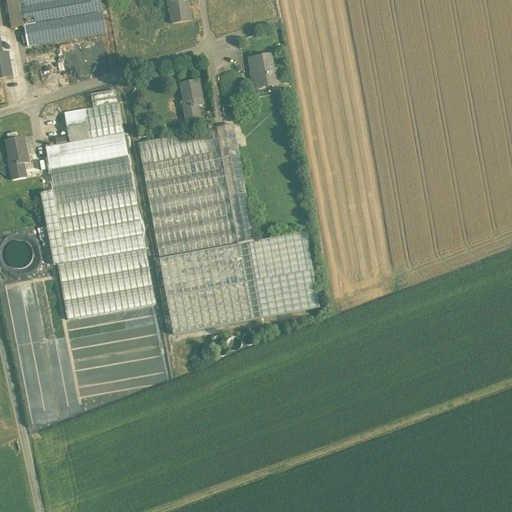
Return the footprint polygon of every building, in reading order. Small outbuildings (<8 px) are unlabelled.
[(19,0),(6,0),(11,29),(24,27),(24,25),(19,0)] [(100,0),(19,0),(24,25),(36,23),(102,11),(100,0)] [(167,0),(169,7),(170,7),(173,25),(191,22),(187,0),(167,0)] [(102,11),(36,23),(40,45),(40,46),(106,34),(102,11)] [(36,23),(24,25),(24,27),(28,47),(40,45),(36,23)] [(0,40),(0,80),(13,78),(8,53),(2,54),(0,40)] [(270,55),(252,59),(257,88),(271,85),(271,84),(270,77),(277,76),(276,70),(272,70),(270,55)] [(199,81),(181,84),(185,108),(184,108),(187,124),(201,121),(198,107),(204,106),(199,81)] [(119,104),(65,114),(70,143),(124,134),(119,104)] [(187,124),(137,133),(138,139),(188,130),(187,124)] [(205,131),(139,143),(166,295),(174,336),(320,309),(306,233),(255,242),(238,148),(236,134),(234,125),(217,128),(217,129),(205,131)] [(245,132),(236,134),(238,148),(247,146),(245,132)] [(70,143),(58,145),(58,146),(62,168),(128,157),(124,134),(70,143)] [(24,138),(6,141),(11,166),(10,166),(13,181),(26,179),(24,164),(29,163),(24,138)] [(58,146),(46,148),(50,170),(62,168),(58,146)] [(62,168),(50,170),(54,192),(56,205),(135,191),(128,157),(62,168)] [(135,191),(56,205),(67,263),(146,250),(135,191)] [(54,192),(41,194),(54,266),(58,265),(67,263),(56,205),(54,192)] [(67,263),(58,265),(67,321),(156,305),(146,250),(67,263)] [(244,345),(246,346),(248,346),(251,346),(253,345),(254,343),(255,341),(255,338),(254,336),(252,335),(250,334),(247,334),(245,334),(243,336),(242,338),(242,340),(243,343),(244,345)] [(222,343),(222,340),(221,338),(219,337),(216,338),(214,339),(213,341),(213,344),(215,345),(217,347),(219,346),(221,345),(222,343)] [(237,338),(235,337),(232,337),(230,337),(228,339),(226,341),(225,343),(226,346),(227,348),(229,350),(231,351),(234,351),(237,350),(239,348),(240,346),(240,343),(239,341),(237,338)] [(217,357),(219,357),(222,357),(224,355),(224,353),(224,351),(222,349),(220,348),(218,349),(216,350),(215,353),(216,355),(217,357)]
